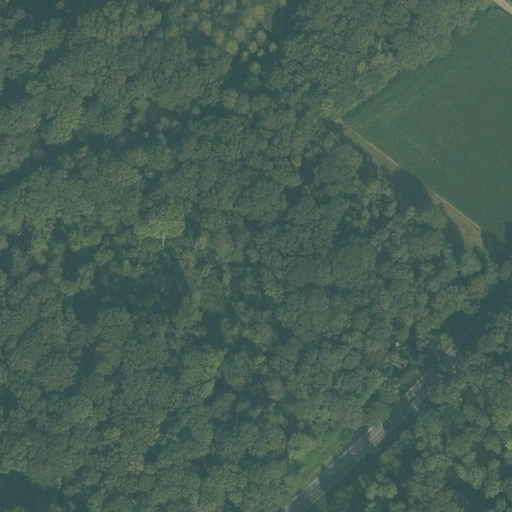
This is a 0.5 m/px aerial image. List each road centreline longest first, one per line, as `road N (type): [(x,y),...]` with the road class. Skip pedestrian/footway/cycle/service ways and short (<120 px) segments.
road 1 (secondary): [(446,365),(291,511)]
road 2 (track): [(104,0),(71,39),(0,91)]
